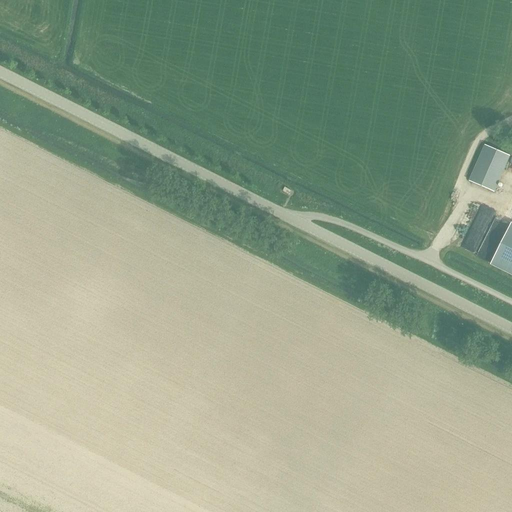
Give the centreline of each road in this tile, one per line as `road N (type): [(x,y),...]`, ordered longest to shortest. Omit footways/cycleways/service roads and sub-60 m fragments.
road 1 (unclassified): [(511,327),(0,71)]
road 2 (track): [(511,365),(348,273),(310,246),(291,217)]
